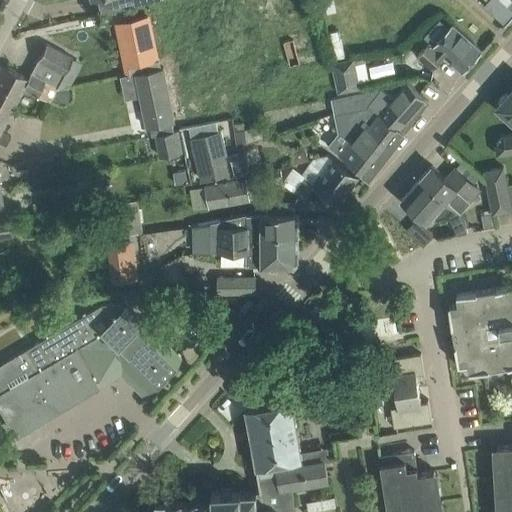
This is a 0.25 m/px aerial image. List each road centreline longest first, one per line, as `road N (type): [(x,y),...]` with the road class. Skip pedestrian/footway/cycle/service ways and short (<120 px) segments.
road 1 (tertiary): [(95,511),(322,254)]
road 2 (tertiary): [(322,254),(511,45)]
road 3 (residential): [(418,261),(448,456)]
